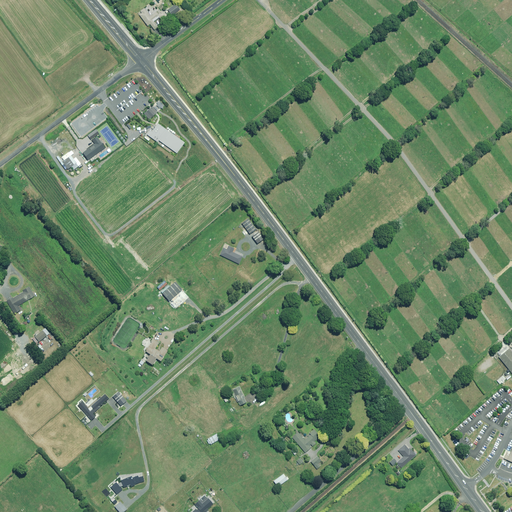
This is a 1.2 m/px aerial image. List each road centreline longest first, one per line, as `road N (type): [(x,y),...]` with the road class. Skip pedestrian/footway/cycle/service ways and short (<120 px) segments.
road 1 (primary): [(483,511),(263,210),(140,60)]
road 2 (residential): [(0,164),(140,60)]
